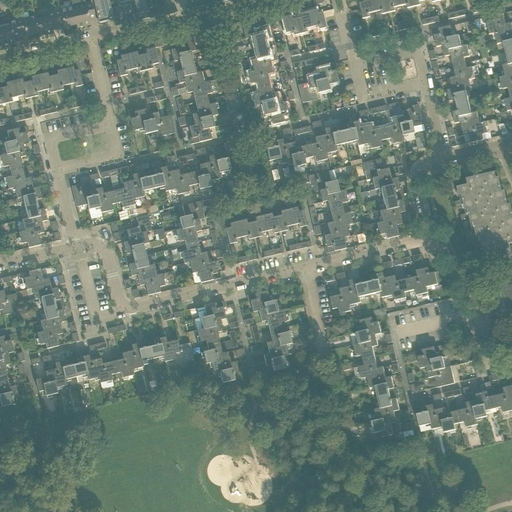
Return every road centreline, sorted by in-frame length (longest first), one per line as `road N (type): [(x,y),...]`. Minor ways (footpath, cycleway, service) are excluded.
road 1 (residential): [(124,309),(301,269)]
road 2 (residential): [(301,269),(432,239)]
